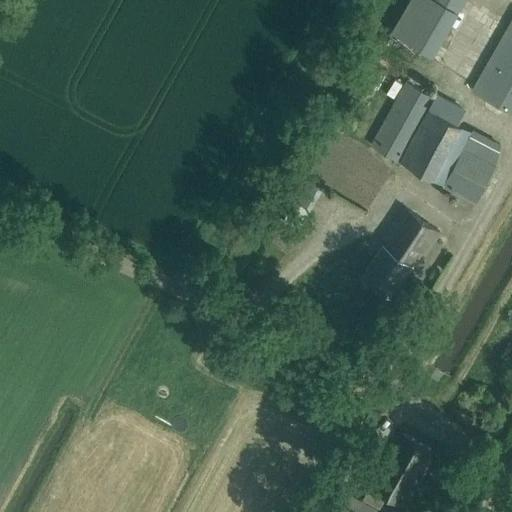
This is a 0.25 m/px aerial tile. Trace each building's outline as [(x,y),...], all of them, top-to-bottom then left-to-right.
[(452,0),(451,0),(410,0),(394,30),(427,47),(452,0)] [(511,114),(511,18),(471,91),(511,114)] [(436,99),(405,81),(371,145),(442,185),(474,203),(495,165),(500,151),(470,135),(471,132),(457,124),(465,109),(438,95),(436,99)] [(415,268),(440,232),(404,208),(380,243),(383,245),(360,277),(390,298),(412,266),(415,268)] [(405,507),(435,452),(400,432),(361,502),(348,494),(336,488),(323,511),(375,511),(377,510),(379,511),(386,497),(405,507)]
